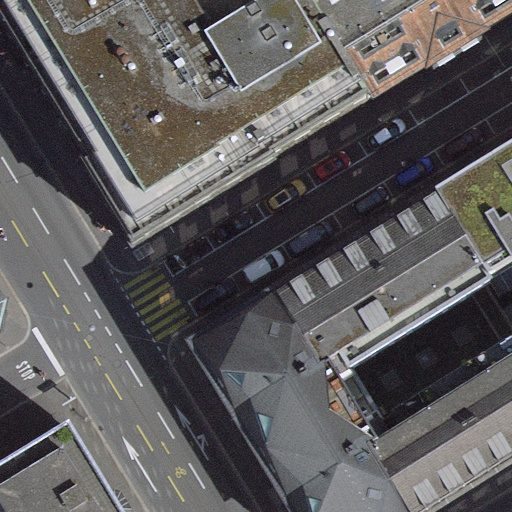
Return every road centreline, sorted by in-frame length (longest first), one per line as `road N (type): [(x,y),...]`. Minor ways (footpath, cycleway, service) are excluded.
road 1 (residential): [(102,333),(511,86)]
road 2 (primary): [(214,511),(102,333)]
road 3 (primary): [(102,333),(0,174)]
